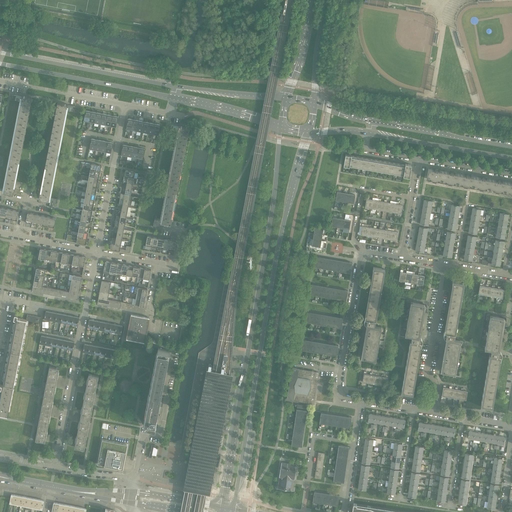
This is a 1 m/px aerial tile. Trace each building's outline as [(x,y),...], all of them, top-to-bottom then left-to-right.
[(14,194),(32,98),(22,96),(22,97),(16,96),(13,95),(12,98),(16,98),(16,99),(22,100),(4,189),(0,188),(0,196),(0,194),(2,194),(3,191),(4,191),(4,192),(14,194)] [(49,198),(66,112),(67,108),(73,110),(73,109),(76,110),(77,107),(73,107),(67,105),(58,103),(39,199),(49,201),(49,200),(50,200),(50,203),(50,204),(51,204),(51,207),(54,208),(55,204),(56,199),(49,198)] [(171,224),(189,128),(179,126),(179,127),(173,126),(173,129),(179,130),(162,219),(155,218),(154,224),(153,227),(157,227),(158,224),(159,225),(159,224),(160,221),(161,221),(161,222),(170,224),(171,224)] [(405,165),(401,164),(346,155),(344,166),(349,167),(350,164),(404,174),(403,176),(409,177),(411,165),(405,164),(405,165)] [(443,181),(444,171),(428,169),(427,179),(443,181)] [(461,174),(451,173),(444,171),(443,181),(459,184),(461,174)] [(476,177),(467,175),(461,174),(459,184),(474,187),(476,177)] [(492,180),(485,178),(476,177),(474,187),(490,189),(492,180)] [(509,182),(498,181),(492,180),(490,189),(507,192),(509,182)] [(19,211),(13,210),(11,220),(17,221),(19,211)] [(34,214),(28,213),(26,223),(32,224),(34,214)] [(72,235),(68,235),(66,241),(86,245),(87,239),(77,237),(77,241),(71,239),(72,235)] [(121,245),(111,243),(110,249),(130,253),(131,247),(127,246),(126,250),(120,249),(121,245)] [(351,273),(353,263),(349,262),(349,263),(317,258),(316,258),(315,267),(351,273)] [(376,320),(384,272),(385,269),(373,267),(373,270),(374,271),(366,319),(365,319),(364,320),(364,322),(365,324),(366,325),(368,325),(362,358),(374,360),(373,360),(376,361),(381,327),(375,326),(375,321),(376,321),(376,320)] [(464,286),(464,283),(453,281),(452,284),(454,284),(445,332),(444,332),(444,334),(444,335),(444,336),(444,337),(445,338),(446,338),(447,339),(442,371),(453,373),(453,374),(455,374),(461,341),(454,339),(455,334),(456,335),(456,334),(455,334),(464,286)] [(43,287),(33,285),(32,291),(44,293),(45,287),(43,286),(43,287)] [(346,301),(348,290),(345,290),(344,291),(312,285),(310,295),(346,301)] [(56,289),(45,287),(44,293),(55,295),(56,289)] [(67,291),(57,289),(56,289),(55,295),(66,297),(67,291)] [(79,294),(69,292),(70,292),(67,291),(66,297),(78,300),(79,294)] [(108,299),(99,298),(98,303),(109,306),(110,299),(108,299)] [(122,302),(110,299),(109,306),(121,308),(122,302)] [(405,335),(412,336),(411,341),(410,341),(402,390),(402,389),(401,393),(413,395),(413,392),(412,391),(420,343),(422,343),(422,342),(422,341),(422,340),(422,339),(421,338),(420,337),(418,337),(424,304),(413,302),(411,301),(405,335)] [(341,328),(343,318),(340,317),(340,319),(309,313),(307,313),(305,322),(341,328)] [(18,315),(18,314),(16,314),(15,315),(14,320),(17,320),(4,386),(3,385),(3,386),(2,386),(2,385),(0,384),(0,388),(1,389),(2,388),(0,401),(0,414),(8,416),(14,387),(15,386),(14,386),(27,321),(27,320),(26,320),(18,318),(18,315)] [(145,343),(150,318),(131,314),(126,339),(145,343)] [(492,405),(500,357),(501,357),(502,355),(502,354),(501,353),(501,352),(500,351),(498,351),(504,318),(492,316),(492,315),(490,315),(484,349),(485,349),(491,350),(490,355),(482,403),(481,403),(481,406),(492,408),(493,405),(492,405)] [(337,356),(338,345),(335,345),(335,346),(302,341),(302,340),(300,350),(337,356)] [(160,396),(168,350),(158,349),(148,404),(147,408),(144,425),(154,427),(155,417),(157,418),(159,407),(159,405),(162,405),(162,403),(163,399),(160,398),(161,397),(160,396)] [(56,383),(58,373),(59,368),(50,367),(49,369),(48,377),(47,381),(56,383)] [(319,372),(292,368),(286,399),(313,404),(319,372)] [(217,375),(204,373),(186,467),(182,486),(195,489),(217,375)] [(96,391),(98,379),(99,376),(89,374),(87,384),(86,389),(96,390),(96,391)] [(217,375),(195,489),(208,491),(212,472),(230,378),(217,375)] [(54,398),(55,388),(56,386),(56,383),(47,381),(44,396),(54,398)] [(93,405),(96,391),(96,390),(86,389),(85,394),(84,398),(83,404),(93,405)] [(51,412),(53,402),(53,401),(53,398),(54,398),(44,396),(41,411),(51,412)] [(91,416),(92,408),(93,405),(83,404),(83,407),(82,411),(80,418),(90,420),(91,416)] [(301,443),(306,412),(306,411),(306,410),(297,409),(291,445),(302,447),(302,444),(301,443)] [(48,427),(50,417),(51,412),(41,411),(38,425),(48,427)] [(350,428),(352,417),(348,417),(348,418),(321,414),(319,423),(350,428)] [(87,435),(89,425),(90,420),(80,418),(79,426),(78,433),(87,435)] [(45,442),(47,432),(48,427),(38,425),(35,440),(45,442)] [(87,435),(78,433),(75,448),(84,449),(85,445),(87,435)] [(102,440),(97,464),(123,469),(128,445),(102,440)] [(348,447),(348,446),(339,445),(333,481),(344,483),(344,480),(343,479),(348,447)] [(279,476),(278,488),(293,490),(294,479),(295,479),(296,470),(297,465),(281,463),(281,468),(280,468),(279,476)] [(338,506),(339,495),(336,495),(336,496),(314,493),(313,502),(338,506)]
